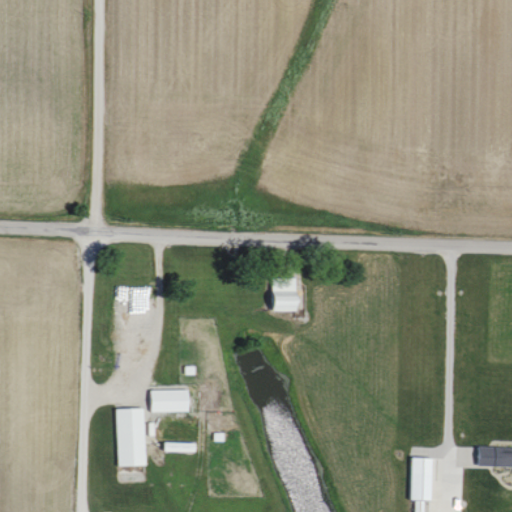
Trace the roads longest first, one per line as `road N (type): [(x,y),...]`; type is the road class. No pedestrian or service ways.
road 1 (residential): [(0,221),(511,241)]
road 2 (residential): [(89,223),(90,0)]
